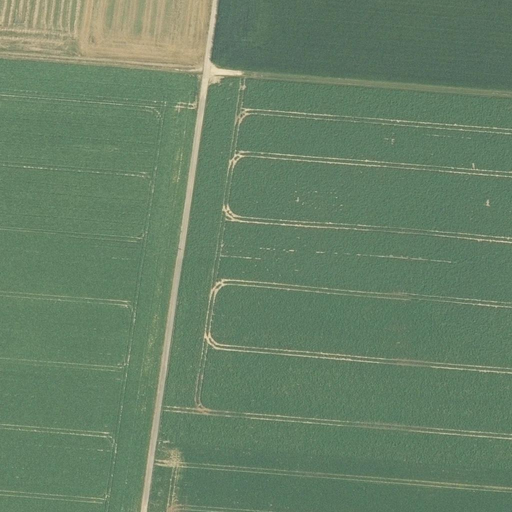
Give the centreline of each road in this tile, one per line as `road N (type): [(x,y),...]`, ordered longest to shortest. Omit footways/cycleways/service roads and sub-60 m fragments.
road 1 (track): [(151,511),(221,0)]
road 2 (track): [(511,100),(0,60)]
